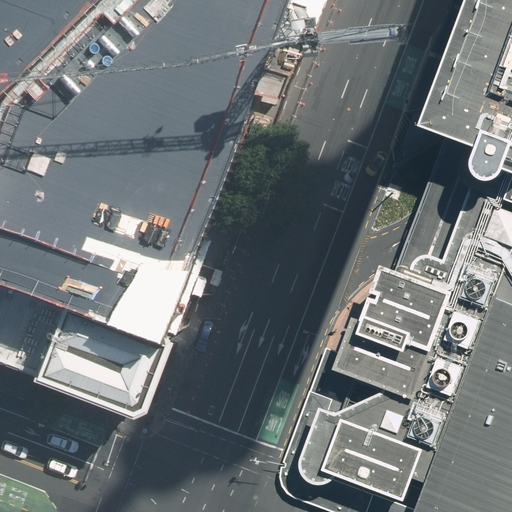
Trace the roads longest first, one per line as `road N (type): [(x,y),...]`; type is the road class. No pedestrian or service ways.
road 1 (primary): [(376,0),(183,511)]
road 2 (secondary): [(0,450),(160,511)]
